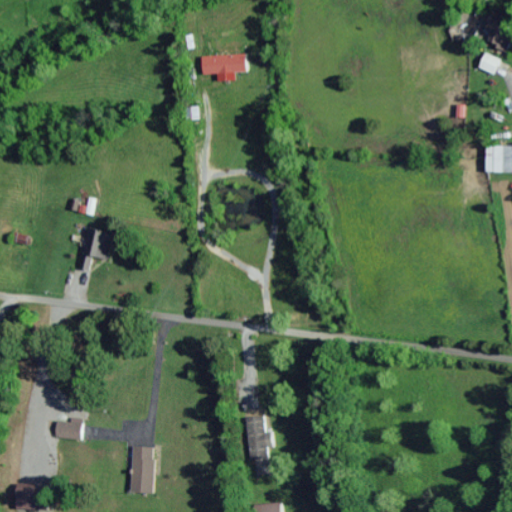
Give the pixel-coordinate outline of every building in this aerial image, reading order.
[(484,28),(502,51),(511,43),(511,21),(505,12),(484,28)] [(497,77),(504,63),(488,56),(481,70),(497,77)] [(488,176),(511,175),(511,148),(488,149),(488,176)] [(112,262),(119,235),(92,228),(81,269),(93,272),(96,259),(112,262)] [(276,460),(274,434),(269,435),(268,418),(249,419),(252,462),(276,460)] [(86,425),(59,424),(59,440),(85,440),(86,425)] [(135,495),(158,495),(159,449),(135,449),(135,495)]
